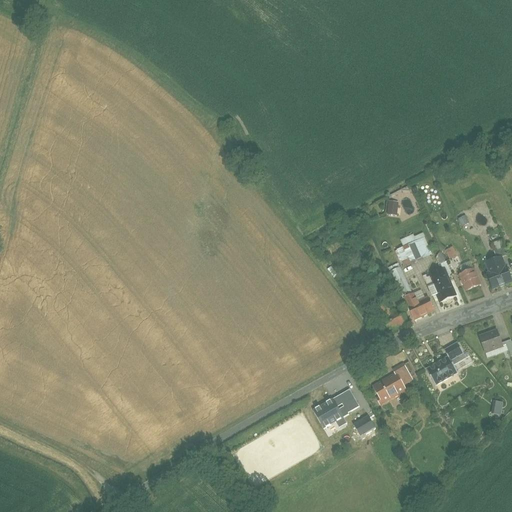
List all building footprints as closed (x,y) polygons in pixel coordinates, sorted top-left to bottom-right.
[(390,215),(401,215),(401,202),(390,202),(390,215)] [(402,268),(431,256),(424,239),(395,251),(402,268)] [(449,250),(451,259),(460,257),(458,247),(449,250)] [(441,264),(448,261),(445,253),(438,256),(441,264)] [(511,283),(502,259),(486,264),(490,275),(487,276),(492,290),(511,283)] [(428,277),(439,304),(455,298),(443,270),(428,277)] [(473,271),(459,277),(465,293),(480,287),(473,271)] [(413,322),(433,313),(427,300),(417,305),(413,295),(403,300),(413,322)] [(386,304),(375,308),(386,333),(405,325),(400,313),(391,316),(386,304)] [(501,345),(495,332),(478,338),(484,355),(502,348),(501,345)] [(511,347),(510,342),(501,345),(502,348),(506,359),(511,356),(511,347)] [(447,358),(452,367),(466,360),(457,344),(443,352),(447,358)] [(452,367),(447,358),(425,371),(434,388),(456,375),(452,367)] [(407,364),(403,366),(412,380),(416,378),(407,364)] [(393,371),(394,374),(402,387),(412,382),(412,380),(403,366),(403,365),(393,371)] [(394,374),(371,387),(378,400),(376,402),(379,407),(405,392),(402,387),(394,374)] [(324,407),(333,420),(341,415),(344,420),(353,414),(350,410),(358,404),(350,391),(324,407)] [(492,412),(504,415),(507,403),(495,400),(492,412)] [(367,417),(352,426),(359,439),(375,430),(367,417)]
